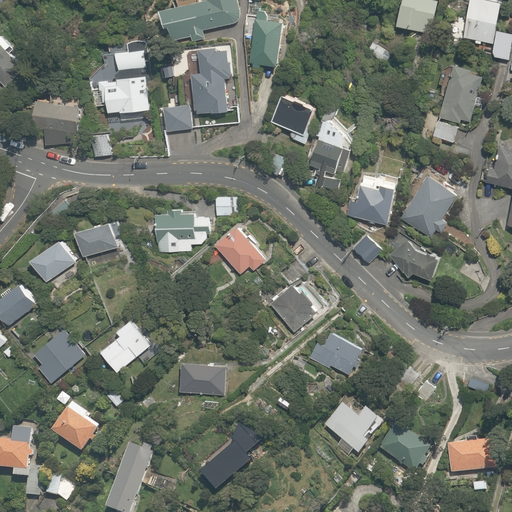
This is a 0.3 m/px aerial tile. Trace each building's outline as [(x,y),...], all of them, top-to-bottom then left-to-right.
[(239,0),(189,0),(158,5),(162,27),(168,26),(170,39),(191,36),(191,39),(206,36),(205,29),(237,24),(242,14),(239,0)] [(439,0),(400,0),(395,23),(431,32),(439,0)] [(511,59),(511,52),(511,29),(497,27),(501,0),(467,0),(461,36),(475,38),(474,42),(481,43),(482,39),(492,41),(490,55),(511,59)] [(267,17),(268,7),(258,6),(252,69),(261,70),(262,62),(279,63),(283,18),(267,17)] [(11,51),(16,46),(2,31),(0,33),(0,78),(7,85),(26,67),(11,51)] [(394,50),(373,39),(365,54),(386,65),(394,50)] [(200,72),(190,73),(194,113),(229,110),(225,76),(230,75),(227,44),(197,48),(200,72)] [(147,48),(116,51),(118,68),(149,65),(147,48)] [(99,76),(101,102),(106,101),(107,112),(151,109),(148,72),(99,76)] [(469,121),(477,78),(448,72),(440,115),(469,121)] [(306,125),(316,104),(283,89),(269,120),(291,129),(287,137),(307,146),(315,128),(306,125)] [(511,92),(503,92),(501,111),(511,112),(511,92)] [(34,93),(28,123),(47,127),(44,142),(69,144),(79,102),(34,93)] [(189,99),(164,102),(167,128),(192,126),(189,99)] [(339,160),(347,162),(358,124),(325,114),(311,163),(326,168),(321,184),(338,189),(342,175),(336,173),(339,160)] [(458,123),(438,117),(433,135),(453,141),(458,123)] [(109,129),(89,133),(93,156),(113,153),(109,129)] [(496,168),(486,166),(483,181),(511,186),(511,194),(506,225),(511,225),(511,145),(500,144),(496,168)] [(293,160),(265,145),(256,162),(283,178),(293,160)] [(387,224),(396,177),(363,170),(354,218),(387,224)] [(459,189),(426,171),(400,218),(432,236),(459,189)] [(238,190),(217,190),(217,215),(238,215),(238,190)] [(159,250),(192,249),(192,242),(204,242),(208,236),(207,227),(211,226),(210,211),(157,213),(159,250)] [(113,220),(78,226),(83,254),(118,246),(113,220)] [(213,244),(217,248),(218,247),(241,273),(250,265),(254,269),(266,258),(236,224),(213,244)] [(368,231),(353,245),(369,262),(384,248),(368,231)] [(418,247),(401,231),(388,246),(393,251),(389,256),(410,275),(414,271),(420,274),(434,277),(440,253),(418,247)] [(59,237),(30,256),(46,280),(75,261),(59,237)] [(0,295),(0,313),(8,323),(10,321),(11,323),(36,301),(17,280),(0,295)] [(291,281),(271,302),(296,332),(316,309),(309,303),(313,299),(301,288),(300,289),(291,281)] [(120,336),(101,351),(117,370),(151,343),(130,319),(120,327),(120,336)] [(40,368),(52,382),(87,352),(67,326),(35,351),(45,364),(40,368)] [(363,345),(331,326),(323,343),(320,342),(312,356),(330,366),(333,362),(350,372),(355,364),(357,366),(362,357),(358,355),(363,345)] [(10,341),(1,350),(8,359),(18,350),(10,341)] [(228,362),(181,358),(178,390),(225,394),(228,362)] [(419,373),(406,365),(394,383),(407,392),(419,373)] [(490,381),(469,377),(467,390),(488,394),(490,381)] [(424,379),(416,390),(419,393),(417,396),(425,401),(435,387),(424,379)] [(71,398),(63,390),(56,398),(64,405),(71,398)] [(82,451),(90,439),(94,441),(97,436),(94,434),(100,425),(88,417),(90,414),(71,401),(52,430),(82,451)] [(366,438),(370,433),(372,435),(384,423),(378,417),(362,403),(358,408),(362,412),(359,415),(345,402),(324,425),(328,428),(330,427),(358,454),(368,440),(366,438)] [(432,446),(407,429),(402,431),(394,424),(393,425),(392,426),(391,427),(390,427),(389,428),(388,429),(387,430),(387,431),(386,432),(385,433),(384,434),(384,435),(383,436),(383,437),(382,438),(381,439),(381,440),(381,441),(380,442),(380,443),(379,444),(379,445),(379,447),(379,448),(378,449),(381,451),(383,449),(414,472),(420,463),(423,465),(428,458),(425,455),(432,446)] [(33,429),(15,427),(9,438),(0,436),(0,466),(15,468),(14,475),(29,477),(27,494),(39,495),(43,466),(28,464),(30,454),(33,455),(35,441),(32,441),(33,429)] [(448,442),(451,471),(493,468),(495,453),(490,453),(491,439),(485,438),(485,435),(468,434),(468,440),(456,439),(456,442),(448,442)] [(131,511),(154,451),(131,442),(108,505),(126,511),(131,511)] [(78,485),(55,470),(43,487),(67,503),(78,485)] [(487,481),(473,481),(473,490),(487,490),(487,481)]
